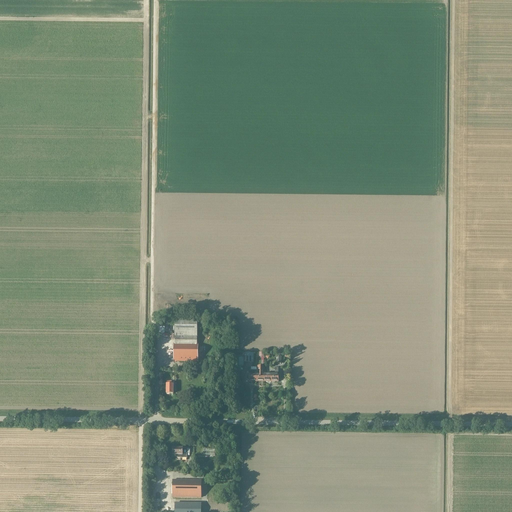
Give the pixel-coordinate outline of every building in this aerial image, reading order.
[(174,344),(197,344),(197,317),(175,317),(174,344)] [(197,344),(174,344),(174,361),(198,361),(198,344),(197,344)] [(245,352),(245,362),(253,362),(254,352),(245,352)] [(256,374),(256,370),(256,367),(251,367),(251,370),(249,370),(249,375),(248,375),(247,376),(247,379),(248,380),(249,380),(249,382),(256,382),(256,374)] [(263,382),(278,382),(278,368),(275,368),(275,374),(264,374),(263,382)] [(173,455),(177,455),(177,457),(187,457),(187,448),(182,448),(173,448),(173,455)] [(201,498),(201,480),(173,480),(173,498),(201,498)]
